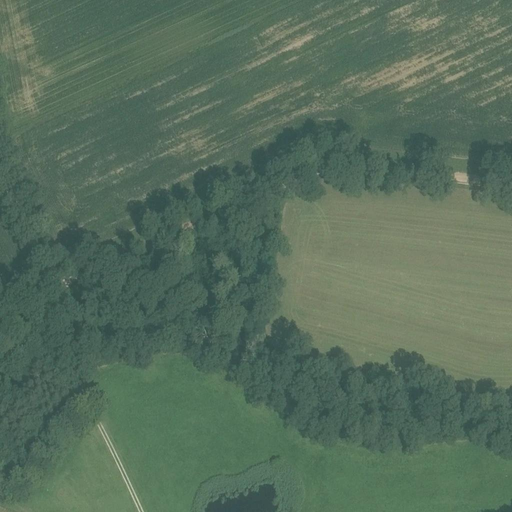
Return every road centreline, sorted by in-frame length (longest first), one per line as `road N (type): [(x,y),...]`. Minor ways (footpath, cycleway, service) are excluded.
road 1 (track): [(511,182),(324,165),(51,282)]
road 2 (track): [(51,282),(0,155)]
